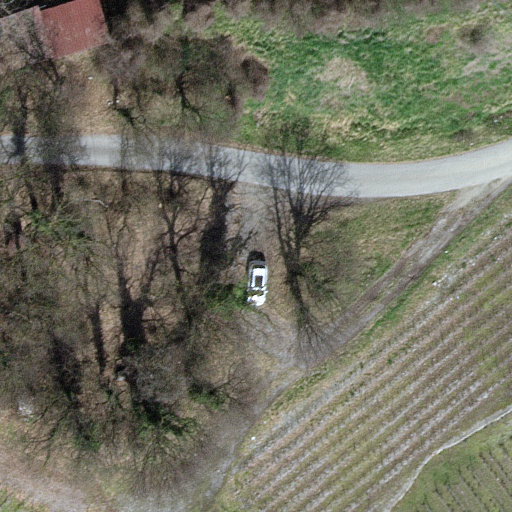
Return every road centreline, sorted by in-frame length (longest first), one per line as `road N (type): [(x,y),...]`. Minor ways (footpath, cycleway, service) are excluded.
road 1 (track): [(489,166),(360,178),(155,152),(0,149)]
road 2 (track): [(489,166),(483,184),(285,393),(245,480)]
road 3 (track): [(285,393),(246,165)]
